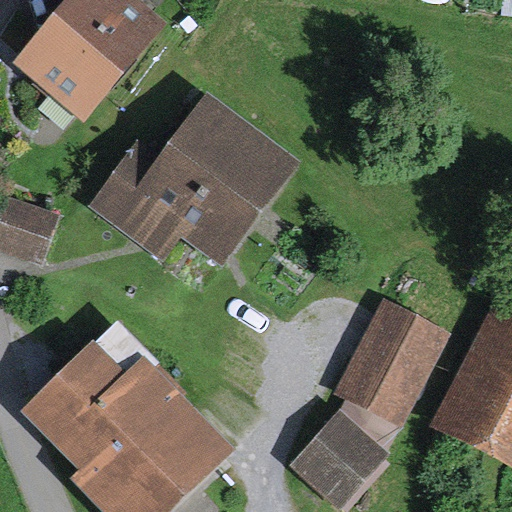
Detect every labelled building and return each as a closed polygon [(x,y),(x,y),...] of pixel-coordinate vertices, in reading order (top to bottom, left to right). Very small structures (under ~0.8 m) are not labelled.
[(80,0),(26,64),(82,111),(152,29),(129,9),(136,0),(80,0)] [(309,162),(208,83),(127,187),(228,265),(309,162)] [(8,208),(0,234),(0,243),(39,256),(50,221),(8,208)] [(389,303),(339,397),(398,427),(447,333),(389,303)] [(511,334),(497,327),(447,421),(511,454),(511,334)] [(95,471),(169,397),(140,369),(126,383),(97,354),(37,414),(95,471)] [(169,397),(95,471),(84,481),(115,511),(161,511),(223,450),(169,397)] [(348,511),(388,468),(336,420),(293,467),(342,511),(348,511)]
